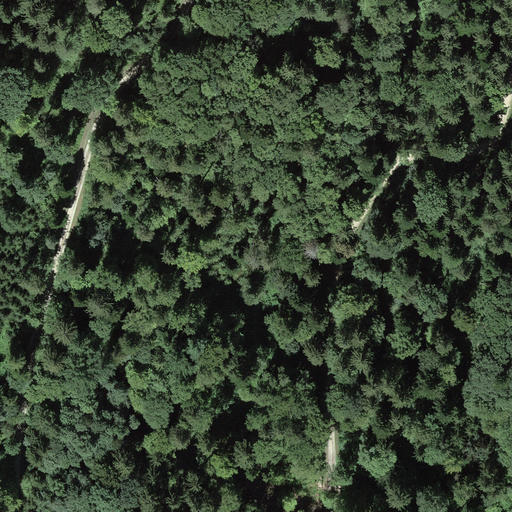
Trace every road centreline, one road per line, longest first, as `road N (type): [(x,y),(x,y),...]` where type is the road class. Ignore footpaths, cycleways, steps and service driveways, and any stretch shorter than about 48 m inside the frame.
road 1 (track): [(189,0),(94,131),(26,373),(14,511)]
road 2 (track): [(511,79),(482,148),(401,155),(341,248),(330,342),(333,511)]
